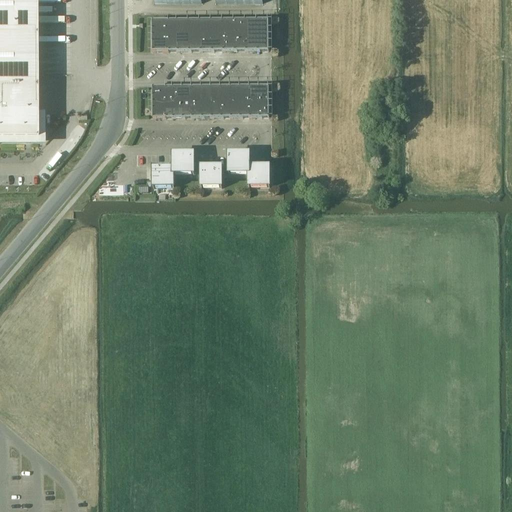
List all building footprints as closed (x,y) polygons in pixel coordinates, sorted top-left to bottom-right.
[(36,0),(0,0),(0,141),(37,141),(36,0)] [(268,53),(269,53),(269,22),(152,22),(152,54),(169,54),(169,53),(177,53),(192,53),(199,53),(215,53),(222,53),(237,53),(237,52),(245,52),(245,53),(260,53),(260,52),(268,52),(268,53)] [(166,89),(153,89),(153,120),(166,120),(166,119),(172,119),(172,120),(186,120),(185,119),(191,119),(191,120),(205,120),(205,119),(211,119),(211,120),(224,120),(224,119),(230,119),(230,120),(243,120),(243,119),(249,119),(249,120),(262,120),(262,119),(268,119),(269,119),(269,88),(268,88),(268,89),(262,89),(262,88),(249,88),(249,89),(243,89),(230,89),(224,90),(224,89),(210,89),(210,90),(204,90),(204,89),(191,89),(191,90),(185,90),(185,89),(172,89),(172,90),(166,90),(166,89)] [(194,155),(174,156),(174,169),(174,176),(193,176),(194,176),(194,155)] [(249,155),(228,155),(228,166),(229,176),(230,176),(230,175),(249,175),(250,175),(250,169),(249,155)] [(250,175),(249,175),(249,189),(250,189),(269,189),(270,189),(270,168),(250,169),(250,175)] [(174,190),(174,176),(174,169),(153,169),(153,190),(154,190),(154,189),(173,189),(173,190),(174,190)] [(202,190),(202,189),(221,189),(221,190),(222,190),(222,169),(201,169),(201,190),(202,190)] [(126,181),(100,181),(100,195),(126,195),(126,181)]
